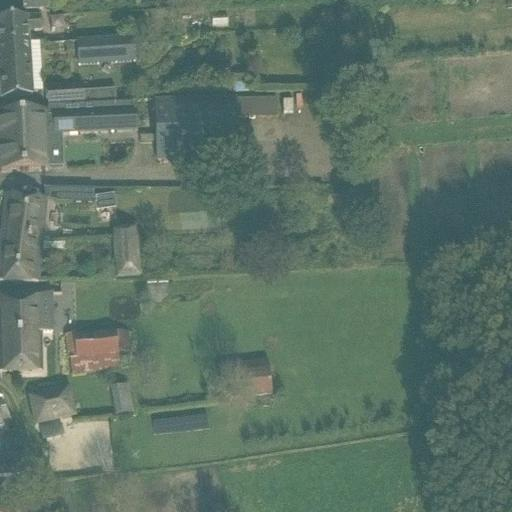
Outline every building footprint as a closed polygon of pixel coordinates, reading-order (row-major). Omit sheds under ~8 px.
[(21,0),(22,11),(42,10),(48,10),(47,0),(21,0)] [(0,45),(28,44),(28,34),(42,33),(40,17),(27,19),(0,19),(0,45)] [(149,20),(135,21),(135,38),(149,37),(149,20)] [(132,39),(77,42),(78,67),(134,64),(132,39)] [(32,97),(28,44),(0,45),(0,94),(1,102),(32,97)] [(47,108),(58,107),(93,105),(92,93),(83,93),(83,87),(46,90),(47,108)] [(235,101),(155,103),(157,163),(237,161),(235,101)] [(0,137),(62,135),(62,134),(121,132),(119,105),(47,109),(47,115),(0,117),(0,137)] [(62,140),(62,135),(0,137),(0,162),(0,172),(48,170),(47,141),(62,140)] [(93,191),(43,189),(43,201),(45,201),(59,203),(95,204),(96,209),(113,207),(111,196),(94,199),(93,191)] [(1,240),(41,245),(45,201),(43,201),(6,197),(1,240)] [(112,231),(117,281),(141,278),(136,229),(112,231)] [(41,245),(1,240),(0,249),(0,284),(16,286),(27,284),(37,284),(41,245)] [(52,335),(51,296),(0,297),(0,310),(0,312),(0,311),(0,375),(41,374),(40,335),(52,335)] [(131,333),(68,336),(69,365),(120,363),(120,357),(132,356),(131,333)] [(225,365),(226,401),(269,399),(268,364),(225,365)] [(61,420),(55,394),(30,400),(36,426),(61,420)] [(0,478),(23,476),(23,472),(22,456),(0,457),(0,478)]
